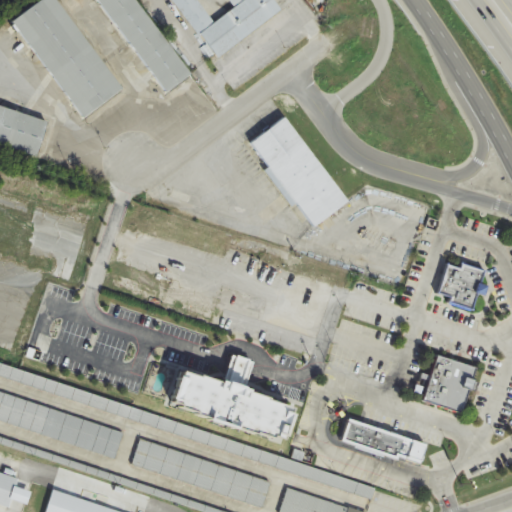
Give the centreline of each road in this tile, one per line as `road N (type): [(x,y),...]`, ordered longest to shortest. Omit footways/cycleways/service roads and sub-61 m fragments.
road 1 (residential): [(134,167),(181,154),(323,45)]
road 2 (residential): [(287,73),(369,162),(430,180)]
road 3 (residential): [(376,0),(388,24),(377,65),(325,113)]
